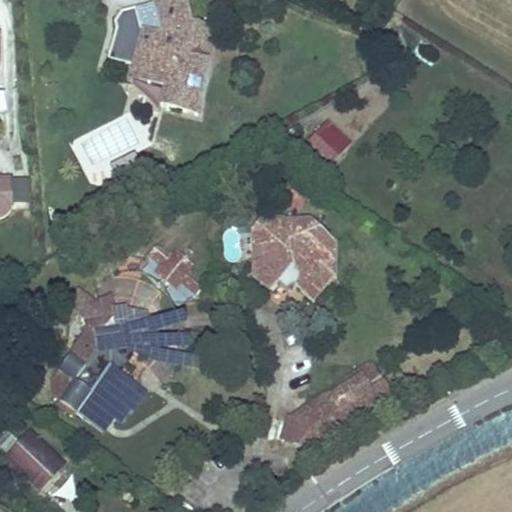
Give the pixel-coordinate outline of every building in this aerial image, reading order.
[(181,0),(175,0),(133,14),(141,33),(146,35),(134,84),(151,88),(169,92),(165,111),(201,120),(202,93),(213,45),(212,38),(211,34),(209,31),(205,28),(190,25),(181,0)] [(0,223),(1,223),(3,223),(6,222),(9,220),(11,219),(12,217),(14,214),(15,210),(16,206),(15,181),(0,182),(0,71),(1,70),(2,66),(3,61),(2,36),(0,36),(0,223)] [(352,143),(327,122),(306,148),(330,169),(352,143)] [(107,166),(117,189),(145,177),(135,154),(107,166)] [(251,233),(252,282),(269,299),(278,290),(285,292),(296,288),(313,303),(336,280),(338,247),(312,222),(262,222),(251,233)] [(219,252),(204,240),(193,253),(176,241),(165,254),(170,260),(158,275),(173,284),(183,272),(195,280),(184,295),(200,307),(211,294),(217,295),(228,280),(210,266),(219,252)] [(113,311),(113,296),(106,296),(100,299),(88,309),(83,316),(79,345),(51,384),(53,400),(60,410),(103,436),(129,424),(149,396),(114,374),(131,366),(128,310),(113,311)] [(318,459),(327,439),(392,396),(372,364),(290,419),(288,419),(280,443),(318,459)] [(67,469),(31,435),(7,461),(43,495),(67,469)]
